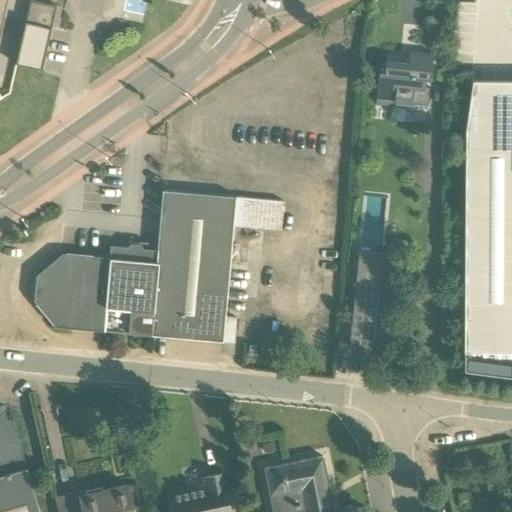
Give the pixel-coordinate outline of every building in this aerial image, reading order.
[(41,71),(55,7),(29,1),(14,65),(41,71)] [(392,106),(427,110),(432,54),(408,52),(407,62),(399,61),(399,57),(385,55),(383,72),(378,72),(375,101),(393,103),(392,106)] [(511,81),(472,81),(464,131),(463,351),(511,351),(511,81)] [(282,202),(161,191),(156,251),(142,250),(138,245),(130,244),(126,248),(110,247),(109,259),(61,254),(35,276),(33,301),(55,327),(221,342),(224,317),(232,227),(280,231),(282,202)] [(365,196),(364,241),(386,241),(387,197),(365,196)] [(387,275),(388,256),(358,253),(348,348),(374,351),(382,274),(387,275)] [(235,317),(224,317),(221,342),(233,343),(235,317)] [(38,511),(6,403),(0,404),(0,511),(38,511)] [(271,511),(332,511),(321,457),(264,469),(271,511)] [(229,511),(224,484),(226,484),(223,472),(200,477),(202,485),(165,492),(169,511),(229,511)] [(134,511),(128,483),(80,493),(80,491),(54,497),(56,511),(134,511)]
